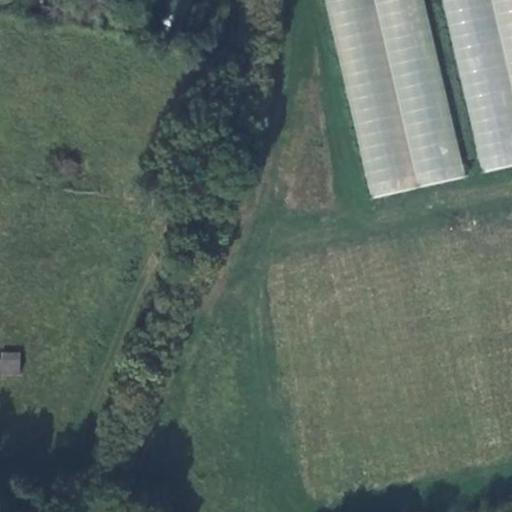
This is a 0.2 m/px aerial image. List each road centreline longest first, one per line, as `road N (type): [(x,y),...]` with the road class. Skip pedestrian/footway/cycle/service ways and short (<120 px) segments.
road 1 (track): [(0,505),(41,488),(82,440),(230,86),(239,0)]
road 2 (track): [(182,511),(150,489),(138,465),(258,175),(280,0)]
